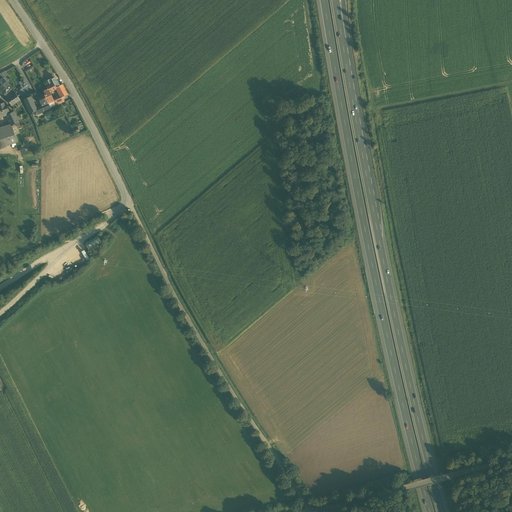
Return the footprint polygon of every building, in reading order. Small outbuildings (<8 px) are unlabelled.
[(0,86),(6,81),(8,80),(5,77),(3,78),(0,81),(0,86)] [(55,78),(52,79),(52,80),(54,83),(57,88),(60,86),(58,81),(57,82),(55,78)] [(12,87),(6,81),(0,86),(0,90),(4,94),(6,92),(12,87)] [(49,93),(57,89),(56,88),(57,88),(54,83),(50,85),(46,88),(48,90),(49,93)] [(60,86),(57,88),(56,88),(57,89),(60,96),(61,98),(62,98),(68,95),(62,85),(61,86),(60,86)] [(7,100),(16,94),(13,90),(5,96),(7,100)] [(48,90),(44,92),(46,96),(45,96),(47,100),(48,103),(53,101),(52,100),(49,93),(48,90)] [(41,103),(47,100),(45,96),(46,96),(44,92),(43,92),(38,94),(38,95),(41,103)] [(12,106),(16,103),(20,100),(16,94),(11,97),(7,100),(12,106)] [(64,102),(62,98),(61,98),(60,96),(52,100),(53,101),(48,103),(50,108),(64,102)] [(34,112),(37,110),(36,108),(31,97),(24,101),(30,113),(34,112)] [(43,111),(50,108),(48,103),(47,100),(41,103),(43,106),(41,106),(43,111)] [(6,103),(0,104),(0,116),(1,118),(7,116),(10,115),(10,114),(6,103)] [(7,116),(11,126),(12,126),(16,124),(19,122),(14,112),(10,114),(10,115),(7,116)] [(0,129),(0,139),(15,135),(12,126),(11,126),(0,129)] [(0,146),(17,142),(15,135),(0,139),(0,146)] [(84,244),(90,252),(102,243),(97,235),(84,244)]
